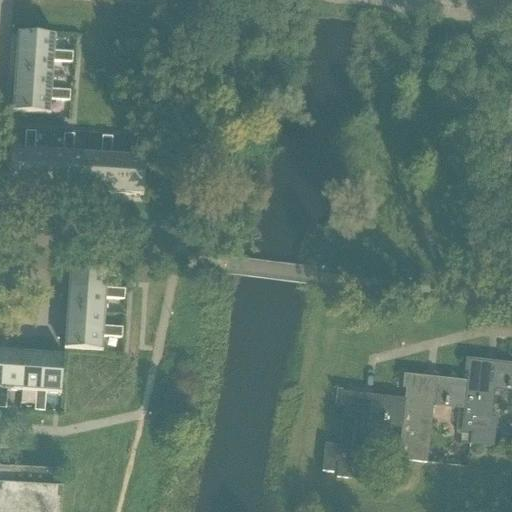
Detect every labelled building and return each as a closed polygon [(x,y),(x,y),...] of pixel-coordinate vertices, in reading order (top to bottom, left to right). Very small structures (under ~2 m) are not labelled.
[(17,35),(15,55),(54,58),(54,53),(55,38),(17,35)] [(54,58),(53,63),(62,64),(63,54),(54,53),(54,58)] [(63,54),(62,64),(72,64),(72,54),(63,54)] [(15,55),(14,75),(52,77),(53,63),(54,58),(15,55)] [(14,75),(13,94),(51,96),(51,91),(52,77),(14,75)] [(51,96),(51,101),(60,102),(60,92),(51,91),(51,96)] [(60,92),(60,102),(69,103),(70,92),(60,92)] [(13,94),(11,114),(50,117),(51,101),(51,96),(13,94)] [(25,133),(25,142),(35,142),(35,133),(25,133)] [(64,135),(63,145),(73,145),(74,136),(64,135)] [(102,138),(101,147),(111,148),(112,139),(102,138)] [(136,140),(136,150),(146,151),(146,141),(136,140)] [(25,142),(24,151),(29,151),(34,152),(35,142),(25,142)] [(63,145),(62,154),(67,154),(72,154),(73,145),(63,145)] [(101,147),(101,156),(106,157),(111,157),(111,148),(101,147)] [(9,150),(6,188),(8,189),(26,190),(29,153),(29,151),(24,151),(9,150)] [(29,153),(26,190),(46,191),(48,154),(48,153),(34,152),(29,151),(29,153)] [(48,154),(46,191),(65,192),(67,154),(62,154),(48,153),(48,154)] [(67,154),(65,192),(84,194),(87,155),(72,154),(67,154)] [(87,155),(84,194),(103,195),(106,157),(101,156),(87,155)] [(106,157),(103,195),(123,196),(125,158),(111,157),(106,157)] [(125,158),(123,196),(143,198),(145,161),(145,159),(125,158)] [(69,272),(67,292),(106,295),(106,290),(107,275),(69,272)] [(106,295),(105,300),(115,301),(115,290),(106,290),(106,295)] [(115,290),(115,301),(124,301),(124,291),(115,290)] [(67,292),(66,311),(105,314),(105,300),(106,295),(67,292)] [(66,311),(65,331),(103,333),(104,328),(105,314),(66,311)] [(103,333),(103,338),(112,339),(113,329),(104,328),(103,333)] [(113,329),(112,339),(121,340),(122,329),(113,329)] [(65,331),(63,351),(102,353),(103,338),(103,333),(65,331)] [(4,353),(2,392),(7,392),(21,393),(23,355),(4,353)] [(23,355),(21,393),(35,394),(40,394),(43,356),(23,355)] [(43,356),(40,394),(45,395),(60,396),(63,357),(43,356)] [(466,409),(463,433),(470,434),(469,446),(470,446),(493,449),(494,447),(497,418),(492,417),(495,392),(495,385),(510,386),(509,392),(511,391),(511,367),(495,366),(489,365),(489,363),(487,363),(467,361),(466,373),(470,374),(468,385),(466,409)] [(403,429),(399,461),(408,462),(426,464),(433,408),(434,400),(447,402),(447,407),(466,409),(468,385),(433,382),(427,381),(427,379),(425,379),(405,377),(404,390),(407,390),(406,404),(403,429)] [(35,394),(34,403),(45,404),(45,395),(40,394),(35,394)] [(323,466),(322,474),(338,475),(337,479),(365,482),(371,427),(371,425),(403,429),(406,404),(371,400),(365,399),(365,397),(363,397),(343,395),(341,407),(345,408),(341,448),(325,446),(323,466)] [(34,403),(34,412),(44,413),(45,404),(34,403)] [(0,511),(59,511),(61,489),(49,488),(50,470),(0,466),(0,511)]
